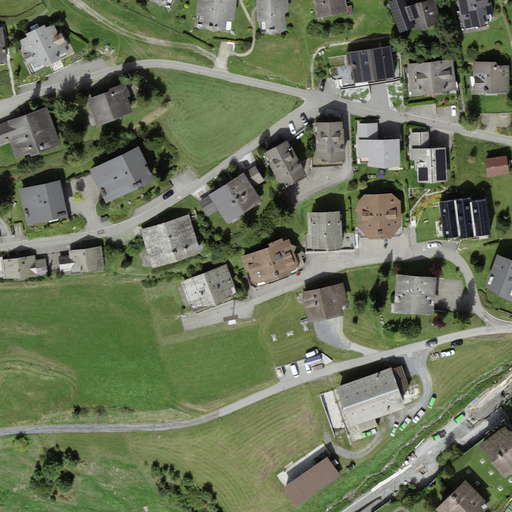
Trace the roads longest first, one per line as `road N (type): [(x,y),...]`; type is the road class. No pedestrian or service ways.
road 1 (residential): [(185,322),(350,261),(435,253),(461,263),(480,312),(504,328)]
road 2 (residential): [(0,247),(97,235),(161,211),(320,99)]
road 3 (residential): [(0,112),(158,63),(320,99)]
road 4 (track): [(0,433),(193,424),(281,387)]
road 5 (residential): [(281,387),(504,328)]
road 6 (residential): [(350,511),(511,391)]
road 7 (residential): [(320,99),(511,139)]
road 8 (track): [(223,75),(204,50),(138,37),(73,0)]
